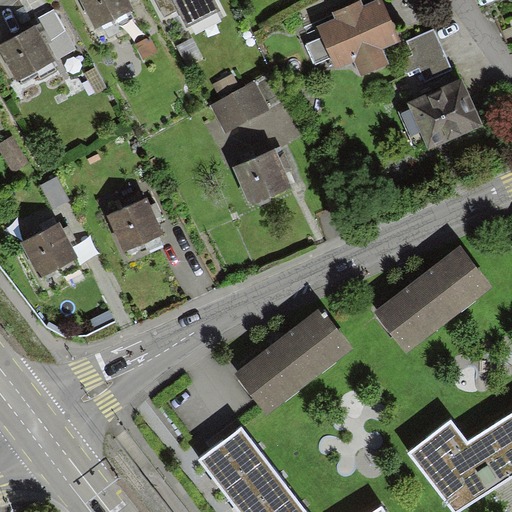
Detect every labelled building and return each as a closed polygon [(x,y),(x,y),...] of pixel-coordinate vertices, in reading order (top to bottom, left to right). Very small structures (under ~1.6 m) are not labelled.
[(81,0),(96,28),(133,10),(127,0),(81,0)] [(219,10),(214,0),(154,0),(163,17),(180,9),(188,25),(219,10)] [(381,9),(362,17),(358,6),(332,17),(336,27),(317,35),(334,75),(353,67),(359,83),(385,73),(379,57),(397,50),(381,9)] [(0,45),(0,47),(19,81),(76,49),(54,10),(37,19),(40,24),(0,45)] [(453,79),(434,35),(407,46),(413,60),(404,64),(409,77),(420,72),(428,90),(453,79)] [(150,38),(136,45),(143,59),(157,52),(150,38)] [(211,100),(225,130),(271,109),(258,80),(211,100)] [(402,112),(420,155),(440,146),(478,131),(460,88),(402,112)] [(15,137),(0,145),(0,150),(14,173),(31,163),(15,137)] [(237,161),(249,197),(275,189),(292,183),(280,147),(237,161)] [(40,186),(53,209),(70,200),(58,177),(40,186)] [(108,216),(124,252),(144,244),(165,234),(147,198),(108,216)] [(22,243),(41,278),(58,269),(78,259),(60,223),(22,243)] [(372,312),(400,348),(481,286),(453,250),(405,287),(372,312)] [(239,364),(268,403),(355,339),(325,300),(275,338),(239,364)] [(511,462),(511,409),(467,439),(452,416),(414,441),(454,501),(496,473),(511,462)] [(388,511),(382,501),(364,511),(310,511),(243,421),(203,451),(249,511),(388,511)]
